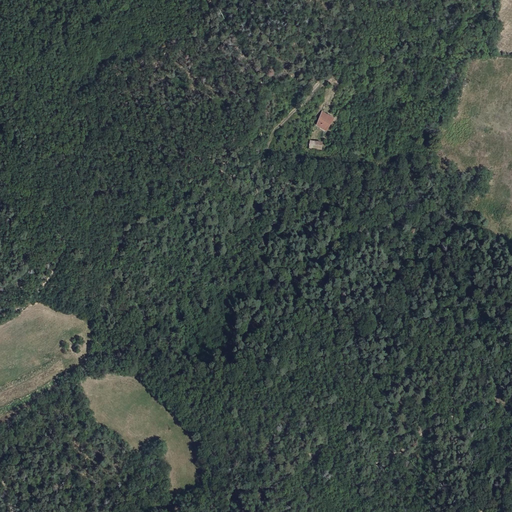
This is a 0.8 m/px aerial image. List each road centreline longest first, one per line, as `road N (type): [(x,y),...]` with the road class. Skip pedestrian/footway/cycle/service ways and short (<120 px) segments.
road 1 (track): [(260,146),(255,272),(362,391),(380,469)]
road 2 (track): [(0,35),(53,128),(71,174),(73,209),(47,283),(0,321)]
road 3 (track): [(488,511),(476,494),(472,431),(456,418),(437,418),(380,469)]
